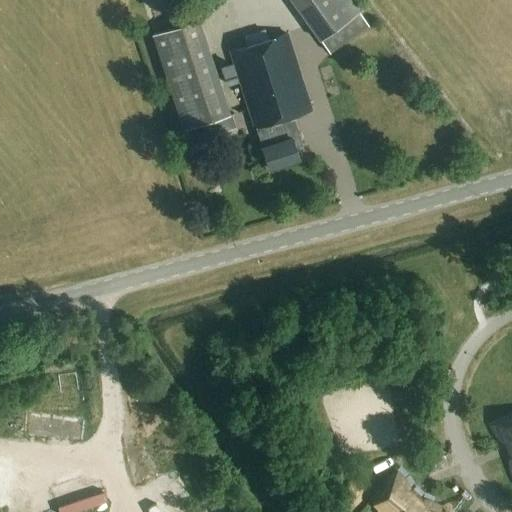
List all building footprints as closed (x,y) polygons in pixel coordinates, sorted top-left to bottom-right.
[(290,0),(320,41),(360,12),(351,0),(290,0)] [(150,37),(179,132),(225,118),(196,23),(150,37)] [(300,138),(293,116),(306,111),(282,35),(227,52),(264,170),(296,160),(290,141),(300,138)] [(298,169),(268,177),(271,189),(302,181),(298,169)] [(510,461),(511,462),(511,418),(501,423),(506,436),(502,438),(502,442),(503,445),(503,448),(505,452),(506,455),(508,458),(510,461)] [(405,488),(408,484),(405,481),(402,477),(399,474),(398,474),(375,503),(386,511),(444,511),(443,510),(440,508),(437,506),(435,504),(431,502),(428,501),(425,505),(415,497),(418,494),(417,493),(414,496),(405,488)]
